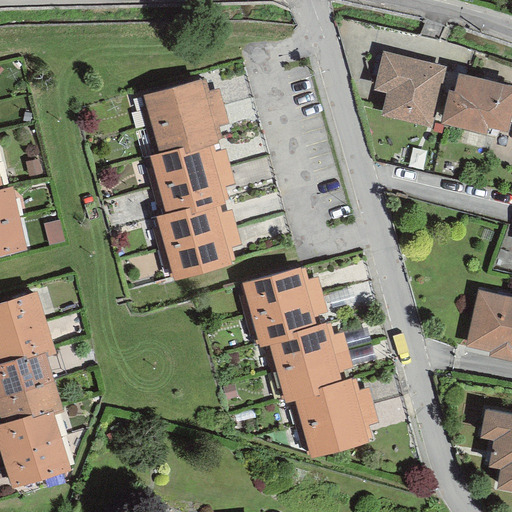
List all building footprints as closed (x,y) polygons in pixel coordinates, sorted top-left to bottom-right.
[(427,120),(439,69),(386,57),(380,85),(393,88),(387,111),(427,120)] [(504,125),(511,91),(511,88),(461,76),(457,94),(452,93),(446,117),(482,126),(484,120),(504,125)] [(177,272),(226,259),(211,203),(220,201),(204,142),(214,140),(198,83),(149,97),(163,155),(154,157),(170,216),(162,218),(177,272)] [(0,249),(20,245),(9,189),(0,190),(0,249)] [(312,329),(297,272),(248,286),(262,339),(272,337),(288,396),(299,393),(315,451),(363,438),(348,382),(338,384),(322,326),(312,329)] [(511,351),(511,300),(482,294),(470,342),(511,351)] [(0,432),(14,481),(66,465),(49,410),(57,407),(41,352),(50,350),(34,295),(0,305),(0,401),(7,424),(0,425),(0,432)] [(226,398),(236,395),(233,384),(223,387),(226,398)] [(511,487),(511,413),(486,408),(482,434),(495,437),(490,463),(501,465),(497,485),(511,487)]
